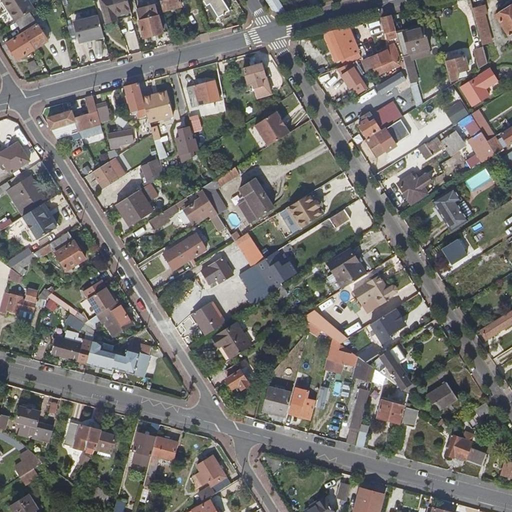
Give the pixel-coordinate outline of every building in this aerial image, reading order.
[(28,4),(25,0),(2,0),(1,1),(14,22),(30,11),(32,11),(28,4)] [(118,18),(131,14),(126,0),(100,0),(107,25),(119,22),(118,18)] [(181,9),(180,3),(183,2),(182,0),(159,0),(160,5),(163,13),(181,9)] [(229,12),(221,0),(204,0),(215,22),(229,12)] [(287,14),(278,0),(265,0),(272,11),(282,15),(287,14)] [(205,24),(198,3),(189,7),(192,17),(192,19),(195,28),(205,24)] [(163,13),(160,5),(136,11),(143,39),(168,32),(163,13)] [(494,49),(485,14),(487,14),(485,5),(471,9),(483,48),(484,52),(494,49)] [(511,5),(496,16),(508,37),(509,36),(511,34),(511,5)] [(33,15),(30,11),(14,22),(18,28),(31,21),(29,17),(33,15)] [(397,34),(392,16),(382,19),(387,37),(388,37),(389,40),(398,38),(397,34)] [(103,38),(97,17),(72,23),(77,45),(103,38)] [(21,34),(31,51),(44,43),(34,26),(21,34)] [(361,58),(349,27),(329,33),(340,61),(348,58),(351,64),(361,58)] [(429,48),(424,29),(412,32),(411,30),(397,34),(398,38),(404,61),(406,68),(407,74),(417,108),(422,105),(416,82),(418,82),(412,61),(411,54),(429,48)] [(340,61),(329,33),(324,34),(335,63),(340,61)] [(15,61),(31,51),(21,34),(4,44),(15,61)] [(375,47),(368,37),(361,42),(369,52),(375,47)] [(401,68),(392,48),(386,50),(387,53),(363,63),(366,72),(372,70),(376,79),(401,68)] [(431,56),(429,48),(411,54),(412,61),(431,56)] [(484,52),(483,48),(475,51),(480,69),(488,64),(484,52)] [(468,71),(465,57),(445,63),(450,81),(466,76),(465,72),(468,71)] [(342,77),(350,90),(355,87),(361,97),(368,92),(351,64),(339,69),(343,76),(342,77)] [(269,95),(261,65),(243,70),(247,86),(252,84),(256,99),(269,95)] [(347,89),(337,68),(317,77),(327,99),(347,89)] [(400,79),(407,74),(406,68),(404,70),(397,74),(400,79)] [(487,92),(499,84),(490,70),(461,88),(473,107),(489,96),(487,92)] [(217,89),(215,81),(186,88),(190,105),(194,108),(220,101),(217,89)] [(141,98),(137,84),(124,88),(132,116),(136,115),(137,120),(144,118),(143,116),(146,115),(141,98)] [(448,95),(454,91),(452,87),(446,91),(448,95)] [(72,112),(71,113),(73,119),(75,125),(78,133),(79,132),(100,127),(92,96),(83,99),(87,111),(90,110),(91,114),(73,118),(72,112)] [(151,96),(141,98),(146,115),(149,124),(173,116),(167,96),(152,101),(151,96)] [(351,114),(364,106),(360,100),(347,108),(351,114)] [(468,116),(460,103),(445,112),(453,125),(468,116)] [(110,120),(105,104),(95,106),(100,122),(110,120)] [(479,110),(477,106),(468,111),(470,116),(478,111),(479,110)] [(387,127),(376,109),(370,113),(381,131),(387,127)] [(289,133),(276,111),(255,124),(268,146),(289,133)] [(370,113),(369,111),(360,117),(363,121),(358,124),(367,140),(381,131),(370,113)] [(474,121),(481,116),(478,111),(470,116),(474,121)] [(73,119),(71,113),(47,119),(48,126),(50,129),(71,123),(72,125),(75,125),(73,119)] [(197,116),(189,118),(190,119),(193,132),(201,130),(197,116)] [(496,156),(487,142),(474,121),(470,116),(458,123),(461,129),(468,125),(470,129),(466,132),(471,139),(467,142),(482,165),(496,156)] [(494,137),(481,116),(474,121),(487,142),(494,137)] [(56,139),(78,133),(75,125),(72,125),(71,123),(50,129),(56,139)] [(102,132),(100,127),(79,132),(81,138),(102,132)] [(157,127),(150,128),(152,136),(155,147),(161,145),(161,143),(168,141),(167,136),(160,138),(157,127)] [(402,143),(392,127),(368,143),(378,158),(386,152),(388,153),(397,148),(396,146),(402,143)] [(183,163),(198,154),(195,139),(192,140),(189,128),(180,130),(182,138),(176,140),(180,155),(182,163),(183,163)] [(487,142),(496,156),(503,151),(503,150),(510,146),(511,148),(511,129),(501,136),(502,139),(497,142),(494,137),(487,142)] [(133,143),(131,132),(108,135),(110,149),(118,148),(118,146),(133,143)] [(464,145),(456,132),(445,139),(440,142),(445,149),(448,154),(464,145)] [(56,139),(59,144),(81,139),(78,133),(56,139)] [(445,149),(440,142),(437,136),(421,147),(429,159),(445,149)] [(17,143),(0,153),(0,161),(2,165),(8,174),(28,162),(17,143)] [(406,158),(414,169),(427,159),(418,148),(406,158)] [(107,153),(107,151),(98,155),(101,166),(106,164),(110,161),(107,153)] [(115,158),(118,157),(114,151),(107,153),(110,161),(115,158)] [(502,160),(506,166),(511,162),(511,153),(508,155),(502,160)] [(154,181),(163,176),(159,161),(157,155),(138,168),(146,180),(152,177),(154,181)] [(163,176),(169,172),(183,163),(182,163),(180,155),(175,156),(177,162),(167,165),(166,159),(159,161),(163,176)] [(95,170),(91,172),(102,189),(117,181),(126,175),(115,158),(110,161),(106,164),(101,166),(95,170)] [(511,162),(506,166),(503,168),(506,173),(511,169),(511,162)] [(86,165),(80,169),(83,174),(90,170),(86,165)] [(238,173),(234,167),(215,180),(219,186),(238,173)] [(470,192),(492,180),(486,169),(464,181),(470,192)] [(421,181),(429,176),(427,172),(418,177),(421,181)] [(40,205),(45,202),(28,175),(9,188),(26,214),(40,205)] [(428,195),(424,189),(434,183),(429,176),(421,181),(418,177),(415,180),(413,177),(405,181),(407,184),(400,188),(409,204),(413,204),(428,195)] [(154,181),(152,177),(146,180),(139,184),(142,189),(148,185),(149,184),(154,181)] [(254,203),(266,196),(255,178),(239,189),(245,199),(249,196),(254,203)] [(149,184),(148,185),(142,189),(138,191),(142,198),(146,204),(150,201),(157,197),(149,184)] [(201,188),(217,215),(225,210),(208,184),(201,188)] [(26,214),(9,188),(7,189),(4,191),(21,217),(26,214)] [(208,214),(211,219),(216,216),(217,215),(201,188),(198,190),(209,208),(208,208),(202,200),(190,207),(188,205),(183,208),(185,211),(180,214),(186,222),(190,219),(193,223),(208,214)] [(467,220),(456,203),(460,200),(454,190),(433,203),(451,230),(467,220)] [(138,191),(115,205),(128,226),(151,211),(146,204),(142,198),(138,191)] [(310,193),(285,209),(298,230),(324,214),(320,208),(322,203),(319,200),(314,199),(310,193)] [(274,207),(266,196),(254,203),(249,196),(245,199),(239,203),(250,221),(274,207)] [(184,199),(148,221),(154,230),(170,221),(167,218),(179,211),(177,208),(186,202),(184,199)] [(45,212),(40,205),(26,214),(21,217),(36,240),(55,228),(49,218),(47,219),(43,214),(45,212)] [(349,218),(343,209),(333,216),(339,224),(349,218)] [(218,233),(224,228),(216,216),(211,219),(210,220),(218,233)] [(506,228),(501,219),(494,223),(500,232),(506,228)] [(0,226),(2,229),(11,223),(9,220),(0,226)] [(279,238),(267,220),(259,226),(270,243),(279,238)] [(249,223),(239,228),(242,233),(252,228),(249,223)] [(230,235),(234,241),(235,241),(239,238),(235,232),(230,235)] [(255,243),(248,232),(239,238),(235,241),(242,251),(255,243)] [(85,259),(68,233),(34,254),(38,258),(53,250),(65,271),(85,259)] [(196,234),(180,244),(190,260),(206,249),(196,234)] [(467,255),(457,240),(443,249),(453,264),(467,255)] [(190,260),(180,244),(164,254),(174,270),(190,260)] [(282,248),(265,258),(268,263),(270,263),(278,275),(266,283),(272,292),(282,285),(284,284),(282,282),(297,272),(282,248)] [(342,289),(366,274),(350,250),(327,264),(333,274),(336,279),(342,289)] [(38,258),(34,254),(21,262),(11,268),(22,277),(26,272),(23,270),(39,259),(38,258)] [(18,256),(5,264),(11,268),(21,262),(18,256)] [(218,284),(231,275),(221,259),(200,273),(208,285),(215,280),(218,284)] [(0,266),(8,273),(11,268),(5,264),(1,261),(0,262),(0,266)] [(255,265),(240,274),(255,298),(248,303),(251,307),(273,293),(272,292),(266,283),(255,265)] [(22,277),(11,268),(8,279),(21,282),(22,277)] [(455,282),(468,273),(465,268),(452,276),(455,282)] [(336,279),(333,274),(326,278),(329,284),(336,279)] [(393,298),(379,276),(353,292),(362,305),(375,296),(381,306),(393,298)] [(97,315),(117,302),(112,294),(110,295),(109,293),(105,287),(100,281),(83,291),(88,298),(87,299),(97,315)] [(272,292),(273,293),(277,300),(287,294),(282,285),(272,292)] [(46,301),(48,295),(46,291),(44,289),(39,298),(41,299),(46,301)] [(0,310),(0,315),(5,317),(7,312),(8,312),(9,314),(13,316),(15,314),(16,316),(31,320),(37,300),(35,299),(37,292),(29,290),(26,301),(21,300),(21,298),(4,294),(0,310)] [(79,311),(52,292),(48,295),(84,323),(89,320),(84,311),(82,314),(79,311)] [(46,307),(56,311),(58,304),(48,301),(46,307)] [(132,325),(117,302),(97,315),(96,316),(101,325),(107,322),(116,335),(132,325)] [(192,314),(205,335),(222,324),(209,303),(192,314)] [(402,318),(396,308),(375,321),(379,327),(376,328),(380,335),(383,334),(385,338),(387,338),(389,340),(393,338),(391,335),(400,329),(396,322),(402,318)] [(511,311),(481,331),(486,340),(511,323),(511,311)] [(101,325),(96,316),(89,320),(84,323),(93,330),(101,325)] [(68,322),(59,320),(58,327),(66,329),(68,322)] [(79,322),(75,327),(80,330),(84,325),(79,322)] [(302,331),(308,333),(309,332),(311,324),(305,322),(302,331)] [(223,345),(231,359),(251,346),(238,323),(214,338),(219,347),(223,345)] [(322,331),(311,323),(311,324),(309,332),(318,338),(322,331)] [(51,353),(78,360),(78,361),(87,364),(92,346),(93,340),(84,338),(82,345),(54,338),(51,353)] [(144,376),(152,346),(131,340),(127,354),(102,347),(102,344),(99,342),(98,341),(93,340),(92,346),(87,364),(113,371),(113,368),(136,374),(144,376)] [(337,364),(357,369),(360,359),(356,356),(339,344),(334,340),(328,367),(336,369),(337,364)] [(379,357),(378,356),(365,363),(370,366),(373,364),(381,360),(397,386),(402,390),(409,386),(396,366),(404,361),(399,354),(403,351),(399,344),(379,357)] [(365,363),(378,356),(372,347),(356,356),(360,359),(365,363)] [(357,369),(355,379),(372,384),(372,383),(376,371),(370,366),(365,363),(360,359),(357,369)] [(397,386),(381,360),(373,364),(380,374),(383,376),(386,378),(397,386)] [(240,389),(247,385),(239,372),(241,370),(241,369),(237,364),(224,372),(228,379),(226,381),(231,389),(238,385),(240,389)] [(239,372),(247,385),(253,381),(245,367),(241,369),(241,370),(239,372)] [(380,374),(376,371),(372,383),(383,387),(386,378),(383,376),(380,374)] [(418,389),(414,383),(409,386),(402,390),(409,395),(418,389)] [(457,400),(447,383),(426,396),(436,412),(457,400)] [(262,410),(286,417),(292,394),(268,387),(262,410)] [(307,400),(309,392),(296,388),(289,415),(310,420),(315,402),(307,400)] [(360,431),(361,426),(370,394),(360,391),(350,428),(360,431)] [(398,424),(403,406),(381,401),(377,418),(398,424)] [(50,441),(53,427),(45,425),(44,429),(36,427),(37,423),(40,412),(20,406),(16,422),(21,424),(19,435),(28,438),(29,435),(41,439),(50,441)] [(480,419),(487,414),(481,406),(474,410),(480,419)] [(405,408),(401,425),(413,428),(418,411),(409,409),(405,408)] [(8,417),(0,415),(0,428),(5,430),(8,417)] [(450,425),(441,419),(437,426),(445,432),(450,425)] [(101,432),(101,430),(72,423),(66,446),(82,450),(84,446),(87,448),(85,454),(95,456),(96,450),(101,432)] [(159,425),(151,423),(148,436),(137,433),(132,451),(130,461),(149,467),(156,437),(159,425)] [(356,446),(363,448),(369,428),(361,426),(360,431),(356,446)] [(464,431),(461,441),(468,443),(467,448),(471,449),(472,442),(474,435),(464,431)] [(115,436),(101,432),(96,450),(104,452),(103,456),(110,458),(115,436)] [(177,443),(156,437),(149,467),(144,484),(150,486),(151,486),(159,457),(172,461),(177,443)] [(452,457),(467,461),(471,449),(467,448),(468,443),(461,441),(449,437),(443,458),(452,460),(452,457)] [(471,449),(467,461),(481,464),(483,452),(471,449)] [(15,468),(21,478),(33,470),(42,465),(39,459),(37,457),(30,451),(20,457),(24,463),(15,468)] [(92,458),(84,454),(80,463),(87,467),(92,458)] [(37,455),(37,457),(39,459),(42,465),(44,463),(45,458),(37,455)] [(511,478),(511,458),(510,457),(508,461),(505,459),(501,475),(511,478)] [(194,476),(200,486),(207,482),(210,487),(199,494),(203,501),(215,494),(231,484),(217,464),(214,465),(209,458),(197,466),(201,472),(194,476)] [(33,470),(21,478),(26,486),(38,478),(33,470)] [(246,485),(241,478),(231,484),(215,494),(219,501),(246,485)] [(150,486),(144,484),(140,499),(145,500),(150,486)] [(346,501),(350,487),(340,484),(336,498),(346,501)] [(101,505),(107,509),(111,504),(108,501),(111,497),(99,489),(92,498),(101,505)] [(379,511),(383,495),(359,489),(354,511),(379,511)] [(38,511),(29,496),(10,507),(13,511),(38,511)] [(92,498),(91,498),(87,503),(95,509),(94,511),(96,511),(101,505),(92,498)] [(331,511),(323,499),(303,511),(302,511),(331,511)] [(116,501),(113,511),(122,511),(124,503),(116,501)] [(215,511),(209,501),(191,511),(215,511)]
